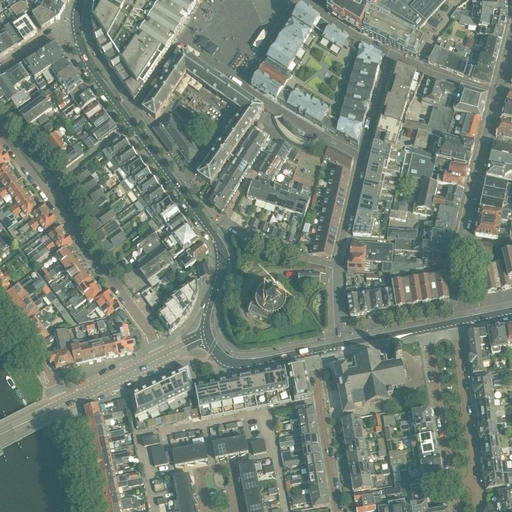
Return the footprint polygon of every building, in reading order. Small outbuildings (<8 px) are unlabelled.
[(65,8),(51,1),(48,0),(36,0),(35,3),(36,6),(41,9),(41,10),(51,25),(59,19),(65,9),(65,8)] [(51,0),(51,1),(65,8),(67,5),(69,0),(51,0)] [(97,0),(95,4),(93,16),(94,28),(155,69),(175,40),(230,74),(244,92),(249,84),(287,108),(292,99),(260,79),(255,74),(265,58),(245,7),(233,0),(97,0)] [(367,3),(365,0),(344,0),(343,0),(340,2),(328,9),(328,12),(343,23),(360,33),(361,33),(370,12),(371,9),(366,3),(367,3)] [(377,5),(386,0),(365,0),(367,3),(366,3),(371,9),(372,7),(377,5)] [(389,0),(386,0),(377,5),(400,19),(413,27),(421,13),(430,3),(432,0),(397,0),(391,4),(389,0)] [(421,13),(413,27),(420,30),(447,0),(432,0),(430,3),(421,13)] [(507,17),(506,5),(481,4),(480,6),(477,6),(472,0),(471,0),(473,5),(472,14),(468,13),(461,12),(458,15),(467,19),(472,21),(492,24),(494,15),(507,17)] [(30,11),(25,4),(20,3),(10,9),(16,16),(20,23),(13,27),(24,43),(37,34),(27,18),(26,18),(25,15),(30,11)] [(330,30),(320,22),(301,9),(267,62),(264,67),(263,67),(258,76),(251,86),(276,102),(277,102),(286,108),(321,128),(357,147),(382,59),(361,48),(349,42),(330,30)] [(454,21),(454,20),(458,15),(461,12),(458,9),(450,19),(454,21)] [(42,31),(51,25),(41,10),(32,16),(42,31)] [(371,12),(370,12),(361,33),(362,34),(388,46),(389,46),(397,50),(398,50),(397,50),(415,58),(424,40),(414,35),(413,37),(379,20),(380,17),(381,15),(372,11),(371,12)] [(505,27),(492,24),(472,21),(467,19),(458,15),(454,20),(459,23),(467,27),(478,28),(479,29),(503,34),(505,27)] [(505,27),(507,17),(494,15),(492,24),(505,27)] [(13,27),(12,25),(5,30),(17,48),(24,43),(13,27)] [(501,44),(503,34),(479,29),(477,36),(501,44)] [(0,40),(9,53),(17,48),(5,30),(0,32),(0,40)] [(496,62),(501,44),(477,36),(474,46),(483,48),(481,54),(473,52),(472,52),(472,56),(495,65),(496,62)] [(437,67),(447,42),(438,39),(437,44),(441,45),(439,51),(436,49),(434,53),(430,52),(423,62),(437,67)] [(0,58),(0,59),(9,53),(0,40),(0,58)] [(454,50),(456,46),(447,42),(437,67),(446,71),(451,58),(452,56),(448,54),(450,48),(454,50)] [(55,43),(24,65),(29,72),(28,72),(29,73),(35,82),(38,86),(41,90),(54,82),(56,81),(56,80),(72,69),(66,61),(61,52),(55,43)] [(455,74),(464,49),(456,46),(454,50),(458,51),(458,52),(456,57),(453,56),(452,58),(451,58),(446,71),(455,74)] [(472,56),(472,52),(466,50),(464,49),(455,74),(463,78),(467,68),(468,65),(466,64),(467,62),(464,61),(466,55),(471,56),(472,56)] [(182,53),(164,79),(177,88),(186,75),(203,87),(209,91),(209,92),(211,94),(213,95),(223,81),(221,79),(182,53)] [(492,76),(495,65),(472,56),(471,56),(469,63),(478,66),(477,70),(477,71),(492,76)] [(26,82),(30,79),(21,66),(13,72),(22,85),(28,94),(32,91),(32,90),(36,87),(34,85),(30,88),(26,82)] [(404,127),(405,122),(406,117),(423,77),(401,67),(396,69),(381,120),(402,127),(404,127)] [(490,87),(492,76),(477,71),(477,70),(475,70),(467,68),(463,78),(472,81),(490,87)] [(53,94),(78,78),(72,69),(56,80),(56,81),(59,85),(59,86),(58,85),(50,90),(50,89),(43,94),(46,99),(53,94)] [(14,90),(22,85),(13,72),(5,77),(14,90)] [(18,96),(14,90),(5,77),(0,80),(0,92),(10,108),(12,107),(13,104),(17,111),(30,102),(30,101),(29,99),(24,92),(18,96)] [(68,98),(83,86),(78,78),(53,94),(56,98),(60,96),(63,101),(64,100),(64,101),(68,98)] [(164,79),(155,92),(168,101),(177,88),(164,79)] [(446,96),(449,86),(429,79),(421,104),(433,108),(442,110),(445,99),(446,96)] [(223,81),(213,95),(215,96),(218,98),(224,102),(225,101),(242,113),(232,128),(244,137),(245,135),(252,126),(263,109),(264,109),(263,108),(225,82),(223,81)] [(68,98),(64,101),(65,101),(67,104),(72,100),(75,104),(75,105),(90,94),(83,86),(68,98)] [(484,107),(487,97),(470,93),(461,89),(461,90),(449,86),(446,96),(445,99),(442,110),(481,121),(483,111),(483,112),(484,107)] [(7,110),(10,108),(0,92),(0,106),(3,105),(7,110)] [(47,103),(44,100),(39,92),(29,99),(30,101),(30,102),(33,106),(19,116),(28,128),(52,110),(47,103)] [(155,92),(143,110),(155,119),(159,113),(168,101),(155,92)] [(75,105),(63,114),(66,118),(73,112),(76,116),(81,113),(95,102),(96,102),(90,94),(75,105)] [(57,106),(60,110),(60,111),(66,106),(63,102),(57,106)] [(87,124),(103,112),(96,104),(83,114),(87,119),(85,121),(84,119),(76,125),(77,126),(72,130),(75,134),(87,125),(87,124)] [(481,121),(442,110),(433,108),(428,127),(429,127),(427,133),(475,144),(475,143),(474,143),(477,135),(477,134),(478,130),(479,129),(479,128),(480,122),(481,121)] [(511,112),(504,110),(502,117),(511,119),(511,112)] [(82,141),(109,121),(103,112),(87,124),(87,125),(91,130),(88,131),(85,133),(86,135),(81,139),(82,141)] [(161,127),(156,130),(173,153),(178,149),(189,164),(197,153),(189,142),(187,143),(173,124),(175,123),(171,117),(160,126),(161,127)] [(511,119),(502,117),(501,119),(502,119),(496,138),(511,142),(511,119)] [(395,150),(402,127),(381,120),(374,143),(392,149),(395,150)] [(109,121),(82,141),(85,144),(89,141),(94,147),(98,144),(116,130),(109,121)] [(415,131),(416,124),(405,122),(404,127),(415,131)] [(429,127),(428,127),(420,125),(416,124),(415,131),(418,132),(427,133),(429,127)] [(43,138),(52,130),(48,125),(39,133),(43,138)] [(66,151),(59,141),(67,135),(61,128),(54,134),(55,135),(46,142),(57,157),(66,151)] [(232,128),(198,176),(210,185),(213,182),(217,176),(227,161),(231,156),(235,150),(240,142),(243,139),(244,137),(232,128)] [(247,142),(261,150),(262,150),(265,150),(267,146),(265,144),(269,137),(255,128),(247,142)] [(475,144),(427,133),(418,132),(414,146),(426,150),(429,138),(440,141),(435,159),(436,160),(435,161),(436,162),(468,170),(468,167),(469,167),(471,158),(472,153),(474,144),(475,144)] [(110,163),(130,148),(122,138),(103,153),(110,163)] [(256,159),(261,150),(247,142),(242,151),(256,159)] [(293,162),(298,155),(278,143),(269,156),(283,165),(287,159),(293,162)] [(391,152),(392,149),(374,143),(372,151),(398,158),(398,154),(391,152)] [(511,148),(494,144),(492,155),(511,159),(511,148)] [(114,175),(117,172),(137,158),(130,148),(110,163),(114,168),(111,170),(114,175)] [(72,150),(58,160),(61,163),(63,166),(75,157),(77,156),(72,150)] [(336,172),(350,175),(353,162),(330,150),(324,161),(335,168),(336,167),(338,168),(336,172)] [(411,154),(430,160),(431,155),(413,150),(411,154)] [(250,168),(256,159),(242,151),(236,160),(250,168)] [(397,158),(398,158),(372,151),(370,159),(388,163),(389,160),(401,163),(402,159),(397,158)] [(0,169),(5,165),(10,162),(3,153),(0,154),(0,169)] [(404,160),(403,165),(435,173),(436,162),(435,161),(430,160),(411,154),(405,153),(404,160)] [(511,159),(492,155),(489,166),(511,170),(511,159)] [(278,173),(283,165),(269,156),(264,164),(278,173)] [(124,182),(144,167),(137,158),(117,172),(124,182)] [(387,167),(388,163),(370,159),(369,167),(399,174),(400,169),(393,168),(387,167)] [(244,177),(250,168),(236,160),(231,168),(244,177)] [(468,170),(436,162),(435,173),(465,181),(466,181),(465,181),(468,170)] [(272,182),(278,173),(264,164),(259,174),(272,182)] [(0,183),(0,182),(12,174),(5,165),(0,169),(0,183)] [(465,181),(435,173),(403,165),(400,177),(422,182),(438,185),(448,188),(463,191),(465,181)] [(511,170),(489,166),(486,178),(493,179),(499,180),(511,182),(511,170)] [(131,192),(151,177),(144,167),(124,182),(120,185),(127,195),(131,192)] [(398,179),(399,174),(369,167),(367,174),(385,178),(385,175),(391,177),(398,179)] [(239,186),(244,177),(231,168),(225,177),(239,186)] [(80,184),(90,177),(83,169),(74,176),(80,184)] [(350,175),(336,172),(331,171),(329,181),(348,185),(350,175)] [(0,196),(18,183),(12,174),(0,182),(0,183),(4,188),(1,190),(0,190),(0,196)] [(384,182),(385,178),(367,174),(365,182),(395,189),(396,185),(384,182)] [(87,194),(97,187),(90,177),(80,184),(87,194)] [(138,202),(158,187),(151,177),(131,192),(138,202)] [(233,195),(239,186),(225,177),(220,186),(233,195)] [(291,182),(285,179),(282,187),(276,208),(285,211),(292,190),(288,189),(291,182)] [(266,186),(267,186),(268,182),(264,180),(262,184),(262,187),(257,202),(266,205),(271,190),(265,188),(266,186)] [(509,193),(511,185),(486,180),(484,188),(509,193)] [(346,194),(348,185),(329,181),(327,190),(346,194)] [(257,202),(262,187),(258,186),(255,184),(255,182),(253,182),(247,199),(257,202)] [(394,193),(395,189),(365,182),(363,190),(381,194),(382,190),(394,193)] [(435,197),(438,185),(422,182),(417,207),(414,206),(412,214),(429,218),(431,218),(432,212),(433,208),(435,197)] [(6,197),(9,195),(13,201),(25,192),(18,183),(0,196),(0,201),(7,197),(6,197)] [(282,187),(277,185),(275,184),(274,188),(274,190),(278,191),(277,192),(271,190),(266,205),(276,208),(282,187)] [(295,214),(302,192),(303,186),(299,185),(297,192),(292,190),(285,211),(295,214)] [(228,204),(233,195),(220,186),(214,195),(228,204)] [(94,204),(104,197),(97,187),(87,194),(94,204)] [(145,211),(165,196),(158,187),(138,202),(145,211)] [(435,197),(433,208),(440,210),(440,209),(458,213),(461,201),(463,191),(448,188),(446,197),(445,199),(435,197)] [(506,205),(509,193),(484,188),(482,199),(504,204),(506,205)] [(344,204),(346,194),(327,190),(324,199),(344,204)] [(381,197),(381,194),(363,190),(361,198),(380,201),(391,204),(392,200),(381,197)] [(4,221),(13,214),(31,200),(25,192),(13,201),(17,205),(13,207),(14,208),(10,211),(9,210),(0,217),(0,220),(1,223),(4,221)] [(302,192),(295,214),(304,218),(309,203),(309,202),(310,199),(307,198),(308,194),(302,192)] [(228,204),(214,195),(209,204),(222,213),(228,204)] [(152,221),(173,206),(165,196),(145,211),(145,212),(152,221)] [(108,202),(104,197),(94,204),(90,207),(94,212),(108,202)] [(378,208),(380,201),(361,198),(360,205),(378,208)] [(342,213),(344,204),(324,199),(322,209),(342,213)] [(502,211),(504,204),(482,199),(479,209),(480,209),(479,210),(502,215),(502,213),(502,211)] [(31,200),(13,214),(15,218),(20,215),(23,213),(26,218),(38,209),(31,200)] [(390,212),(389,219),(405,223),(408,207),(397,205),(394,204),(394,205),(393,212),(390,212)] [(30,229),(49,214),(43,205),(38,209),(26,218),(27,218),(32,215),(35,218),(31,221),(31,222),(19,232),(22,236),(31,229),(30,229)] [(377,211),(378,208),(360,205),(358,213),(388,217),(389,212),(383,210),(383,212),(377,211)] [(151,230),(139,238),(143,243),(154,235),(161,230),(180,216),(173,206),(152,221),(148,225),(151,230)] [(104,226),(115,218),(109,209),(97,218),(104,226)] [(339,222),(342,213),(322,209),(320,218),(339,222)] [(454,228),(458,213),(440,209),(440,210),(438,214),(432,212),(431,218),(437,219),(436,224),(431,224),(424,224),(423,232),(452,236),(454,228)] [(497,240),(501,221),(507,222),(508,216),(510,216),(511,213),(502,211),(502,213),(502,215),(479,210),(475,236),(497,240)] [(387,223),(388,217),(358,213),(356,221),(387,223)] [(56,223),(49,214),(30,229),(31,229),(33,232),(40,226),(45,232),(56,223)] [(171,238),(187,226),(180,216),(161,230),(162,232),(168,228),(169,230),(166,232),(171,238)] [(337,232),(339,222),(320,218),(318,227),(337,232)] [(387,225),(387,223),(356,221),(354,228),(352,236),(368,237),(368,238),(371,238),(384,239),(386,231),(387,225)] [(114,222),(102,231),(107,239),(118,231),(119,230),(114,222)] [(263,223),(260,231),(265,233),(268,225),(263,223)] [(39,255),(66,235),(59,226),(47,235),(53,242),(50,244),(48,243),(44,246),(43,245),(27,257),(31,261),(32,260),(39,255)] [(171,238),(162,246),(174,262),(183,254),(199,242),(187,226),(171,238)] [(335,241),(337,232),(318,227),(316,237),(335,241)] [(274,238),(277,231),(271,229),(268,236),(274,238)] [(125,239),(119,231),(118,231),(107,239),(108,239),(113,247),(125,239)] [(282,241),(285,233),(279,231),(276,239),(282,241)] [(388,231),(387,241),(395,241),(417,242),(418,233),(388,231)] [(423,232),(421,243),(450,246),(452,236),(423,232)] [(66,235),(39,255),(42,259),(49,253),(50,255),(58,249),(61,253),(68,248),(72,244),(66,235)] [(162,246),(154,235),(143,243),(139,246),(147,257),(160,247),(162,246)] [(333,250),(335,241),(316,237),(314,246),(333,250)] [(392,264),(391,273),(394,273),(398,273),(401,272),(405,272),(409,271),(413,271),(417,270),(420,270),(424,269),(428,269),(432,269),(435,268),(436,269),(446,268),(448,259),(450,248),(450,246),(421,243),(417,242),(395,241),(395,246),(393,246),(393,252),(423,254),(422,261),(416,261),(416,265),(404,264),(404,259),(394,258),(394,264),(392,264)] [(392,259),(393,252),(393,246),(361,244),(361,243),(352,242),(351,248),(350,256),(392,259)] [(178,261),(181,265),(185,270),(197,262),(208,254),(201,244),(178,261)] [(502,258),(491,260),(492,248),(474,245),(473,256),(484,258),(483,263),(484,263),(483,269),(482,269),(487,295),(511,288),(511,251),(502,253),(502,256),(501,256),(502,258)] [(331,260),(333,250),(314,246),(312,255),(331,260)] [(0,256),(8,251),(5,247),(0,251),(0,256)] [(173,264),(160,247),(147,257),(137,263),(140,268),(138,270),(151,288),(150,289),(150,290),(160,283),(156,277),(169,267),(172,265),(173,264)] [(44,279),(74,256),(68,248),(61,253),(55,258),(58,262),(46,271),(44,269),(39,273),(44,279)] [(39,255),(32,260),(35,264),(42,259),(39,255)] [(74,256),(44,279),(48,285),(53,281),(52,279),(56,275),(57,276),(63,271),(66,275),(80,265),(74,256)] [(364,273),(365,263),(383,264),(382,273),(390,274),(391,273),(392,264),(392,259),(350,256),(349,256),(348,263),(347,272),(364,273)] [(177,269),(178,267),(181,265),(178,261),(178,260),(173,264),(172,265),(169,267),(174,273),(178,270),(177,269)] [(54,285),(50,287),(54,293),(56,295),(61,291),(63,290),(67,287),(86,272),(80,265),(66,275),(69,279),(63,283),(60,286),(58,287),(56,283),(54,285)] [(201,279),(209,277),(207,267),(198,269),(201,279)] [(0,274),(0,284),(12,275),(10,272),(5,275),(7,276),(3,279),(0,274)] [(86,272),(67,287),(69,289),(71,288),(74,292),(77,291),(92,279),(86,272)] [(12,290),(11,289),(7,284),(10,282),(11,282),(15,279),(12,275),(0,284),(0,298),(4,295),(12,290)] [(299,275),(299,285),(325,286),(325,276),(320,276),(320,275),(299,275)] [(391,285),(392,286),(396,311),(396,310),(449,302),(445,276),(392,285),(391,285)] [(69,303),(64,306),(67,310),(72,306),(97,287),(92,279),(77,291),(80,294),(69,302),(69,303)] [(12,290),(4,295),(11,305),(35,286),(31,281),(22,288),(20,288),(18,285),(11,289),(12,290)] [(40,291),(46,287),(42,281),(36,285),(40,291)] [(197,293),(197,288),(196,282),(179,294),(191,310),(196,298),(197,293)] [(376,293),(371,294),(374,314),(384,312),(381,292),(380,287),(379,284),(374,284),(376,293)] [(20,317),(39,303),(34,296),(40,291),(36,285),(35,286),(11,305),(20,317)] [(392,286),(380,287),(381,292),(384,312),(396,311),(392,286)] [(97,287),(72,306),(75,310),(87,301),(88,303),(89,303),(90,304),(93,301),(103,294),(97,287)] [(153,294),(150,290),(150,289),(141,295),(145,300),(153,294)] [(355,289),(346,290),(346,294),(350,318),(361,316),(358,296),(357,296),(356,289),(355,289)] [(279,308),(281,308),(281,306),(282,304),(282,303),(282,302),(282,301),(282,300),(282,299),(281,298),(281,297),(280,296),(280,295),(278,294),(277,293),(276,292),(274,291),(273,291),(271,290),(269,290),(268,291),(266,291),(265,292),(264,292),(263,293),(262,294),(261,295),(261,296),(260,297),(260,298),(259,299),(259,300),(260,301),(256,306),(252,304),(248,314),(270,323),(274,312),(278,309),(279,308)] [(366,294),(358,296),(361,316),(374,314),(371,294),(369,294),(368,294),(368,290),(366,291),(366,294)] [(66,298),(61,291),(56,295),(61,302),(66,298)] [(73,318),(76,323),(88,315),(89,316),(93,313),(99,308),(99,309),(113,298),(107,291),(103,294),(93,301),(96,305),(90,309),(86,312),(85,310),(81,312),(73,318)] [(52,304),(56,300),(51,293),(47,297),(52,304)] [(148,305),(157,298),(153,294),(145,300),(148,305)] [(185,319),(191,310),(179,294),(171,300),(172,303),(173,302),(185,319)] [(113,298),(99,309),(106,319),(120,308),(113,298)] [(160,303),(157,299),(157,298),(148,305),(152,310),(160,303)] [(59,313),(63,310),(56,300),(52,304),(59,313)] [(178,327),(185,319),(173,302),(172,303),(164,309),(166,311),(178,327)] [(26,324),(39,313),(37,310),(42,306),(39,303),(20,317),(26,324)] [(70,327),(75,326),(63,310),(59,313),(59,314),(62,318),(70,327)] [(171,333),(178,327),(166,311),(157,317),(169,333),(171,333)] [(26,324),(22,327),(26,333),(27,332),(29,336),(45,324),(46,324),(48,322),(44,317),(42,317),(40,314),(39,313),(26,324)] [(99,331),(105,330),(103,322),(97,323),(99,331)] [(45,324),(29,336),(32,339),(31,340),(36,346),(49,336),(45,331),(49,328),(46,324),(45,324)] [(120,332),(112,334),(113,339),(118,357),(133,353),(132,348),(134,348),(132,341),(130,341),(127,328),(119,329),(120,332)] [(508,349),(508,348),(504,328),(488,330),(491,352),(492,355),(500,354),(500,352),(505,351),(505,349),(508,349)] [(67,331),(57,334),(58,340),(61,351),(61,353),(65,369),(66,369),(75,367),(67,336),(68,335),(67,331)] [(485,332),(467,334),(469,348),(481,347),(488,346),(486,340),(485,332)] [(55,342),(58,340),(57,334),(42,345),(46,349),(55,343),(55,342)] [(68,335),(67,336),(75,367),(83,365),(78,343),(78,342),(78,341),(73,342),(71,335),(68,335)] [(102,342),(106,360),(118,357),(113,339),(102,342)] [(78,343),(83,365),(95,362),(90,345),(84,346),(83,344),(82,342),(78,343)] [(102,342),(90,345),(95,362),(106,360),(102,342)] [(469,362),(490,359),(489,354),(482,356),(481,347),(469,348),(470,357),(469,358),(469,362)] [(56,354),(48,356),(50,365),(55,371),(65,369),(61,353),(61,351),(55,353),(56,354)] [(386,359),(380,360),(379,355),(354,360),(355,365),(346,367),(346,365),(334,368),(343,416),(355,413),(354,409),(363,407),(364,407),(389,402),(387,396),(393,395),(392,390),(406,387),(401,363),(402,362),(401,356),(394,357),(395,363),(387,365),(386,359)] [(490,359),(469,362),(470,366),(471,367),(470,369),(470,372),(472,374),(472,376),(487,374),(486,368),(483,369),(483,365),(490,364),(490,359)] [(288,371),(287,371),(288,371),(294,401),(311,398),(309,387),(308,385),(308,383),(308,382),(307,380),(307,378),(305,367),(288,370),(288,371)] [(188,371),(178,376),(188,398),(193,395),(188,371)] [(285,371),(273,373),(277,393),(289,391),(285,371)] [(277,393),(273,373),(262,375),(266,395),(277,393)] [(266,395),(262,375),(251,378),(255,398),(266,395)] [(188,398),(178,376),(168,380),(178,402),(188,398)] [(472,380),(472,382),(472,385),(473,387),(472,389),(473,392),(501,387),(501,384),(501,382),(492,383),(491,376),(472,379),(472,380)] [(255,398),(251,378),(240,380),(244,400),(255,398)] [(178,402),(168,380),(158,385),(169,407),(178,402)] [(244,400),(240,380),(228,382),(232,402),(244,400)] [(232,402),(228,382),(217,384),(221,404),(232,402)] [(221,404),(217,384),(206,387),(210,407),(221,404)] [(169,407),(158,385),(149,390),(159,411),(158,408),(167,404),(168,407),(169,407)] [(210,407),(206,387),(194,389),(198,409),(210,407)] [(501,387),(473,392),(473,395),(474,397),(474,399),(474,402),(475,403),(475,405),(494,402),(493,391),(495,391),(495,392),(497,392),(502,391),(501,387)] [(159,411),(149,390),(139,394),(149,416),(159,411)] [(149,416),(139,394),(134,397),(131,398),(133,408),(135,419),(147,414),(149,416)] [(87,421),(121,413),(127,412),(125,401),(116,402),(117,408),(112,410),(102,412),(100,406),(84,409),(87,421)] [(475,405),(475,407),(475,410),(476,411),(477,416),(504,412),(504,408),(498,408),(498,407),(495,408),(494,402),(475,405)] [(292,422),(315,418),(313,408),(290,412),(292,422)] [(412,420),(409,420),(409,422),(410,425),(410,426),(431,422),(430,417),(431,416),(431,412),(429,411),(429,410),(411,413),(412,420)] [(504,412),(477,416),(477,422),(477,423),(477,426),(478,427),(478,429),(502,425),(501,418),(505,418),(504,412)] [(122,419),(121,413),(87,421),(89,432),(105,429),(104,422),(113,420),(113,421),(122,419)] [(381,428),(382,428),(379,415),(372,416),(375,429),(381,428)] [(292,422),(290,422),(291,427),(292,432),(299,431),(316,428),(315,418),(292,422)] [(359,419),(342,422),(344,435),(362,431),(360,419),(359,419)] [(410,425),(400,426),(400,427),(401,432),(401,433),(408,432),(410,438),(433,434),(433,433),(434,431),(434,428),(432,427),(431,422),(410,426),(410,425)] [(478,429),(478,430),(479,440),(480,441),(480,442),(499,439),(499,438),(502,438),(501,431),(505,431),(506,429),(506,425),(502,425),(478,429)] [(105,429),(89,432),(92,443),(124,436),(123,431),(109,434),(108,428),(105,429)] [(300,437),(285,439),(286,444),(318,438),(316,428),(299,431),(300,437)] [(362,431),(344,435),(346,446),(364,443),(362,431)] [(433,434),(410,438),(411,446),(412,451),(436,447),(435,442),(436,441),(435,436),(433,435),(433,434)] [(110,451),(109,444),(125,441),(124,436),(92,443),(94,454),(110,451)] [(144,447),(159,444),(157,437),(143,440),(144,447)] [(247,454),(248,454),(245,438),(234,440),(237,456),(240,455),(241,457),(247,454)] [(286,444),(279,445),(280,449),(301,445),(302,450),(320,447),(318,438),(286,444)] [(480,443),(479,444),(480,447),(481,448),(481,454),(509,450),(509,449),(508,449),(508,445),(506,445),(505,438),(502,438),(499,438),(499,439),(480,442),(480,443)] [(236,456),(237,456),(234,440),(223,442),(226,458),(230,457),(231,459),(236,456)] [(394,441),(386,442),(389,455),(398,453),(395,440),(394,441)] [(251,443),(252,450),(265,447),(264,441),(251,443)] [(226,458),(223,442),(212,444),(216,460),(219,460),(220,461),(226,458)] [(364,443),(346,446),(348,458),(370,455),(368,442),(364,443)] [(204,462),(207,462),(204,446),(193,448),(197,464),(203,464),(204,462)] [(163,447),(151,449),(152,456),(164,453),(163,447)] [(266,454),(265,447),(252,450),(253,456),(266,454)] [(321,457),(320,447),(302,450),(303,456),(291,458),(290,453),(281,454),(283,464),(321,457)] [(436,447),(412,451),(415,463),(438,459),(439,458),(438,453),(436,452),(436,447)] [(193,465),(197,464),(193,448),(183,450),(186,466),(193,466),(193,465)] [(509,450),(481,454),(482,460),(481,461),(482,464),(482,465),(483,466),(502,463),(501,463),(501,457),(509,456),(509,454),(511,453),(511,448),(509,449),(509,450)] [(182,467),(186,466),(183,450),(172,452),(172,453),(174,463),(175,468),(182,468),(182,467)] [(129,453),(111,457),(110,451),(94,454),(96,466),(127,459),(130,458),(129,453)] [(407,465),(405,452),(398,453),(389,455),(391,468),(407,465)] [(164,453),(152,456),(153,462),(166,459),(165,454),(164,453)] [(172,453),(165,454),(166,459),(167,465),(174,463),(172,453)] [(370,455),(348,458),(350,470),(368,467),(368,466),(367,459),(371,459),(370,455)] [(306,470),(323,467),(321,457),(283,464),(283,468),(290,467),(292,468),(297,468),(297,466),(305,465),(306,470)] [(115,473),(117,473),(115,467),(128,464),(127,459),(96,466),(98,477),(115,473)] [(166,459),(153,462),(155,468),(157,467),(167,465),(166,459)] [(420,469),(422,481),(441,478),(441,477),(442,476),(441,473),(440,473),(439,468),(441,468),(439,459),(438,459),(415,463),(416,470),(420,469)] [(483,467),(482,469),(482,472),(484,473),(484,474),(483,476),(483,479),(506,475),(511,474),(511,470),(508,471),(506,462),(501,463),(502,463),(483,466),(483,467)] [(240,477),(256,474),(254,463),(238,466),(238,467),(238,473),(239,474),(240,477)] [(368,467),(350,470),(352,482),(374,478),(376,478),(376,477),(374,465),(368,466),(368,467)] [(325,477),(323,467),(306,470),(307,475),(298,477),(292,478),(292,477),(288,478),(288,483),(289,483),(325,477)] [(115,473),(98,477),(101,488),(140,480),(138,474),(118,478),(118,479),(116,480),(115,473)] [(242,488),(258,485),(256,474),(240,477),(240,484),(242,484),(242,487),(242,488)] [(511,474),(506,475),(483,479),(484,482),(485,483),(485,484),(484,486),(484,489),(485,490),(486,491),(494,490),(504,488),(509,487),(508,479),(511,478),(511,474)] [(192,482),(189,476),(173,479),(175,490),(191,487),(190,483),(192,482)] [(309,490),(326,487),(325,477),(289,483),(289,487),(309,484),(309,490)] [(374,478),(352,482),(354,494),(376,490),(374,478)] [(140,480),(101,488),(103,499),(119,496),(118,489),(127,487),(128,489),(144,486),(142,480),(140,480)] [(433,483),(423,485),(424,493),(435,491),(433,483)] [(244,498),(260,495),(258,485),(242,488),(242,495),(244,495),(244,498)] [(406,511),(406,507),(426,504),(424,493),(423,485),(410,487),(412,502),(388,506),(388,508),(389,508),(389,511),(406,511)] [(192,494),(194,493),(191,487),(175,490),(177,500),(193,497),(192,494)] [(292,502),(328,497),(326,487),(309,490),(310,495),(295,498),(294,492),(290,493),(292,502)] [(511,511),(511,491),(505,493),(504,488),(494,490),(495,495),(499,495),(501,506),(495,506),(496,511),(509,511),(510,511),(511,511)] [(386,497),(401,495),(400,489),(395,490),(385,491),(386,497)] [(385,497),(381,498),(373,499),(373,494),(354,496),(356,504),(357,504),(357,506),(382,502),(386,501),(385,497)] [(246,509),(262,506),(260,495),(244,498),(244,505),(246,505),(246,509)] [(136,499),(121,502),(119,496),(103,499),(106,510),(132,505),(137,504),(136,499)] [(196,504),(193,498),(193,497),(177,500),(179,511),(195,508),(194,504),(196,504)] [(328,497),(292,502),(293,507),(312,504),(313,509),(330,506),(328,497)] [(356,511),(375,511),(375,507),(382,506),(382,502),(357,506),(358,508),(356,508),(356,511)]
